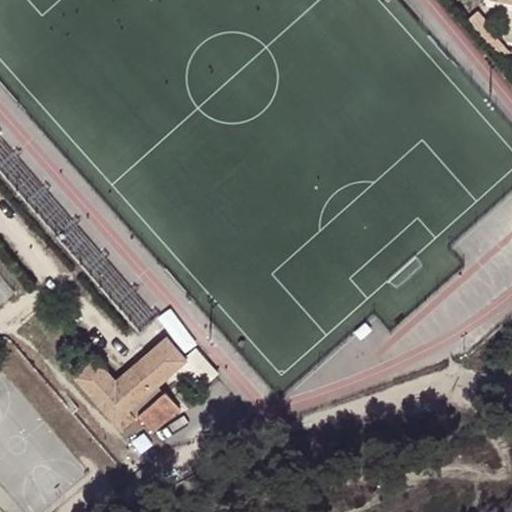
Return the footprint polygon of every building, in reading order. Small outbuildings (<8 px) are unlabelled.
[(489,46),(496,55),(506,53),(508,50),(492,32),(483,39),(489,46)] [(0,138),(0,169),(46,223),(138,330),(154,316),(85,237),(0,138)] [(73,376),(80,384),(85,379),(91,386),(85,390),(125,436),(136,427),(130,420),(133,418),(126,408),(173,368),(185,358),(184,356),(166,335),(151,347),(157,353),(112,392),(107,387),(114,380),(95,358),(73,376)] [(151,347),(114,380),(107,387),(112,392),(157,353),(151,347)] [(193,349),(184,356),(185,358),(173,368),(183,380),(193,371),(205,384),(215,375),(193,349)] [(85,379),(80,384),(85,390),(91,386),(85,379)] [(165,390),(138,414),(152,430),(178,407),(165,390)]
